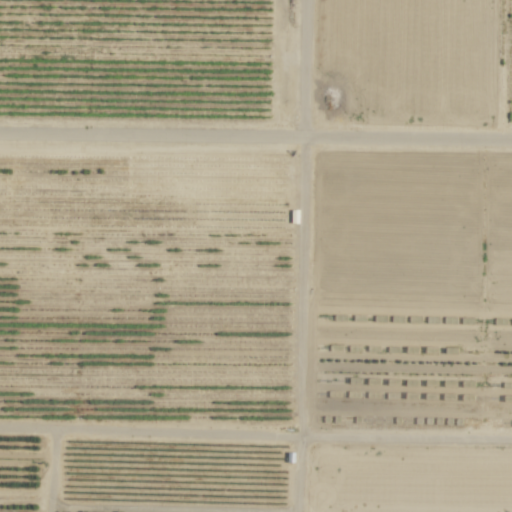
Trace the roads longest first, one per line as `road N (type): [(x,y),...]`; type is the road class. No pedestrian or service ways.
road 1 (track): [(0,427),(511,435)]
road 2 (track): [(294,511),(298,0)]
road 3 (residential): [(0,130),(511,133)]
